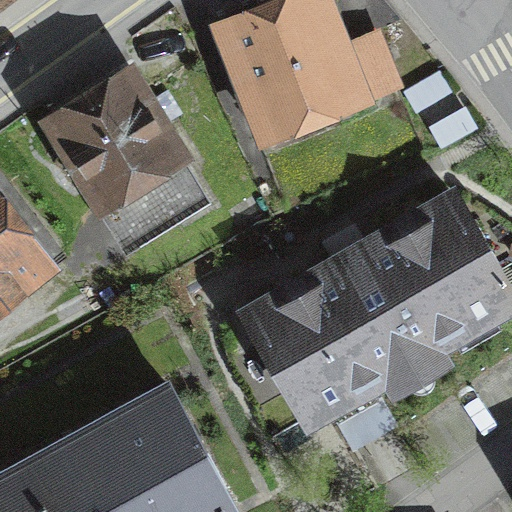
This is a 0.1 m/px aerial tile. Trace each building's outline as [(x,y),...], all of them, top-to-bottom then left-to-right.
[(302,0),(234,28),(272,124),(350,93),(312,0),(302,0)] [(352,49),(370,96),(397,84),(378,39),(352,49)] [(405,91),(412,103),(446,83),(439,71),(405,91)] [(129,76),(56,121),(102,195),(97,198),(125,245),(203,198),(129,76)] [(476,127),(469,115),(435,134),(442,146),(476,127)] [(293,388),(309,416),(386,372),(394,387),(444,358),(435,344),(511,299),(511,298),(497,272),(502,269),(474,219),(468,222),(452,194),(249,310),(265,338),(259,341),(288,391),(293,388)] [(0,284),(35,257),(0,211),(0,284)] [(105,268),(117,290),(146,273),(133,252),(105,268)] [(55,441),(93,511),(221,511),(233,506),(165,382),(55,441)] [(0,471),(0,511),(93,511),(55,441),(0,471)]
